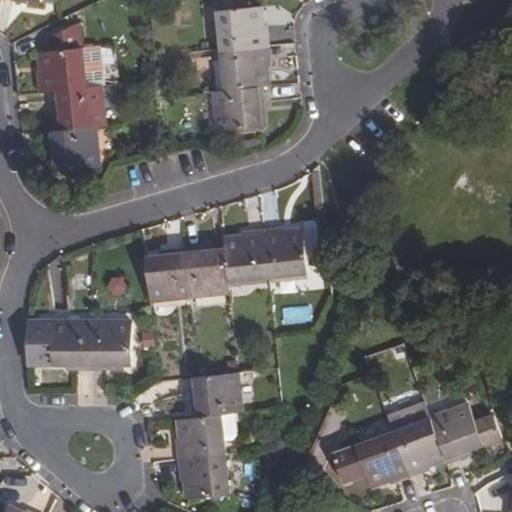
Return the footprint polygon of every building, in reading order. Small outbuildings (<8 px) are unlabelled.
[(234,0),(224,0),(225,10),(218,11),(222,50),(269,46),(268,25),(263,26),(261,6),(243,8),(235,9),(234,0)] [(242,0),(234,0),(235,9),(243,8),(242,0)] [(41,92),(54,90),(89,87),(85,47),(82,22),(47,39),(48,51),(41,52),(44,71),(39,71),(41,92)] [(102,86),(98,46),(85,47),(89,87),(102,86)] [(226,90),(264,87),(269,86),(267,67),(271,66),(269,46),(222,50),(226,90)] [(102,86),(89,87),(54,90),(57,110),(61,110),(63,130),(95,126),(107,125),(102,86)] [(264,87),(226,90),(216,91),(220,131),(263,127),(261,107),(266,107),(264,87)] [(63,130),(48,131),(50,151),(55,151),(57,171),(100,166),(95,126),(63,130)] [(322,208),(318,172),(312,173),(316,209),(322,208)] [(285,228),(264,230),(270,278),(309,273),(304,230),(285,232),(285,228)] [(270,278),(264,230),(244,232),(245,236),(225,239),(226,249),(230,282),(270,278)] [(206,246),(186,249),(191,296),(231,292),(230,282),(226,249),(207,251),(206,246)] [(191,296),(186,249),(166,251),(166,256),(147,258),(151,301),(191,296)] [(110,292),(129,297),(134,279),(115,274),(110,292)] [(93,322),(93,370),(114,370),(114,365),(134,365),(133,321),(93,322)] [(73,370),(93,370),(93,322),(29,323),(29,366),(73,365),(73,370)] [(154,332),(143,334),(145,347),(155,346),(154,332)] [(412,362),(405,343),(379,353),(387,372),(412,362)] [(239,372),(199,376),(196,377),(198,396),(194,397),(196,417),(221,414),(236,412),(244,412),(239,372)] [(446,456),(432,416),(426,400),(388,413),(394,430),(410,475),(430,468),(428,463),(446,456)] [(469,402),(432,416),(446,456),(448,461),(467,453),(466,449),(503,436),(495,414),(476,421),(469,402)] [(236,412),(221,414),(225,442),(234,440),(239,435),(236,412)] [(176,439),(178,459),(226,454),(225,442),(221,414),(196,417),(179,419),(181,438),(176,439)] [(410,475),(394,430),(356,443),(333,452),(345,483),(368,475),(371,483),(389,477),(391,481),(410,475)] [(226,454),(178,459),(180,479),(185,479),(187,499),(230,494),(226,454)]
